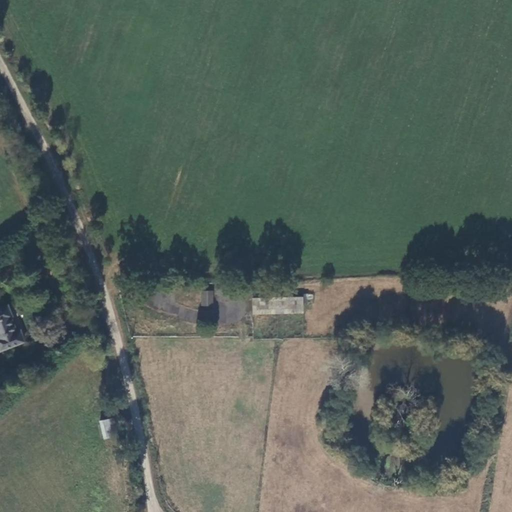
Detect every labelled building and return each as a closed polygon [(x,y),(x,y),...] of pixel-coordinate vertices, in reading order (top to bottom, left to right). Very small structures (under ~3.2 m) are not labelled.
[(213,291),(201,290),(201,305),(212,306),(213,291)] [(276,300),(276,314),(288,313),(288,299),(276,300)] [(251,300),(251,314),(263,314),(263,300),(251,300)] [(263,314),(276,314),(276,300),(263,300),(263,314)] [(0,350),(20,344),(16,334),(12,335),(6,317),(7,316),(3,308),(0,309),(0,350)] [(114,418),(99,420),(102,439),(117,436),(114,418)]
